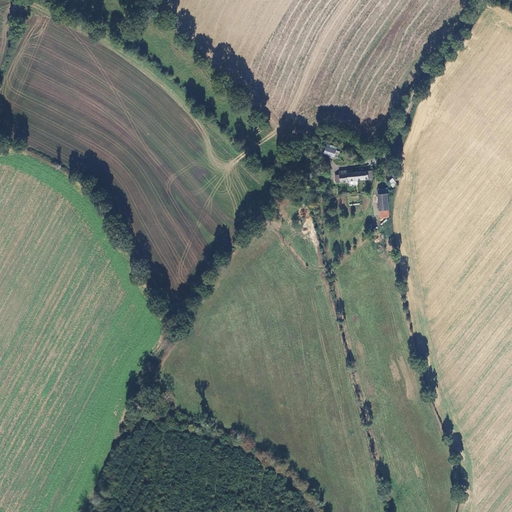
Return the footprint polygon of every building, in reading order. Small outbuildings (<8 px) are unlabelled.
[(337,147),(327,144),(324,153),(333,157),(337,147)] [(357,181),(356,172),(352,172),(352,169),(339,170),(340,174),(334,174),(335,183),(349,181),(349,185),(358,184),(357,181)] [(371,170),(356,172),(357,181),(373,179),(371,170)] [(392,187),(397,185),(393,178),(388,180),(392,187)] [(390,216),(387,188),(377,189),(380,217),(390,216)]
